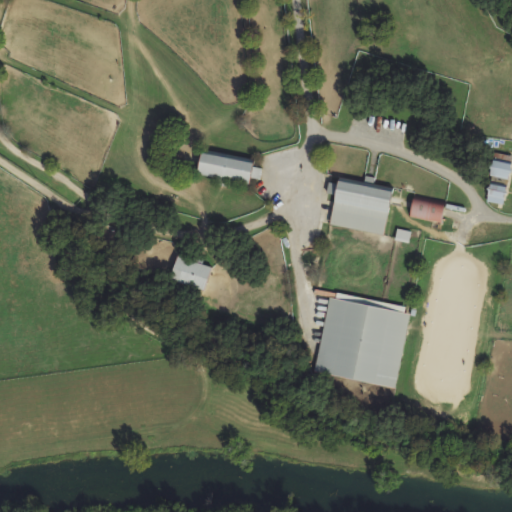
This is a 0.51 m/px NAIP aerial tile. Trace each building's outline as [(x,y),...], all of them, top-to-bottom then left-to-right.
[(195,173),(247,181),(251,161),(239,160),(198,154),(195,173)] [(506,179),(510,164),(491,160),(487,175),(506,179)] [(382,235),(391,187),(336,177),(335,184),(326,182),(324,193),(333,195),(328,225),(382,235)] [(504,187),(488,184),(485,202),(501,204),(504,187)] [(439,223),(443,204),(411,197),(407,216),(439,223)] [(168,280),(202,291),(210,267),(175,256),(168,280)] [(327,293),(313,374),(394,388),(408,313),(387,310),(388,304),(327,293)]
